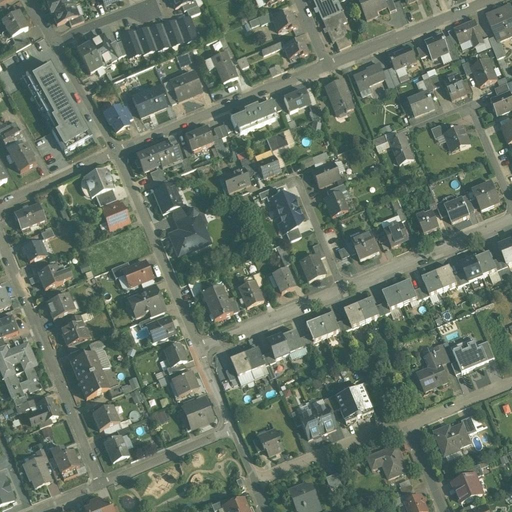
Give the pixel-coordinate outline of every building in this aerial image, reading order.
[(60,0),(47,6),(51,16),(53,16),(72,8),(68,0),(60,0)] [(190,0),(168,0),(171,5),(173,4),(175,10),(182,7),(192,3),(192,2),(190,0)] [(333,5),(331,0),(312,0),(323,22),(343,13),(338,3),(333,5)] [(384,0),(360,0),(358,1),(367,23),(376,19),(374,15),(388,9),(385,3),(384,0)] [(192,3),(182,7),(184,13),(186,12),(198,7),(194,1),(192,2),(192,3)] [(392,1),(385,3),(388,9),(390,15),(397,12),(392,1)] [(72,8),(53,16),(57,26),(68,22),(77,18),(73,7),(72,8)] [(198,7),(186,12),(189,18),(200,14),(198,7)] [(511,11),(510,7),(486,17),(494,36),(507,31),(510,38),(511,36),(511,11)] [(343,13),(323,22),(333,45),(336,44),(348,38),(343,26),(347,24),(343,13)] [(18,14),(2,24),(12,40),(20,35),(27,31),(18,14)] [(255,15),(246,19),(248,24),(248,25),(257,21),(255,15)] [(257,21),(248,25),(251,30),(260,26),(261,27),(272,23),(273,23),(269,15),(257,21)] [(273,23),(272,23),(277,35),(286,31),(287,33),(296,30),(290,15),(273,23)] [(77,18),(68,22),(71,28),(84,22),(81,16),(77,18)] [(189,18),(176,23),(184,44),(197,39),(189,18)] [(175,22),(162,27),(170,48),(183,43),(184,45),(184,44),(176,23),(175,22)] [(475,22),(453,30),(459,43),(460,46),(471,42),(475,50),(484,46),(475,22)] [(148,30),(148,31),(157,52),(170,47),(170,48),(162,27),(162,25),(148,30)] [(148,29),(135,34),(134,32),(143,55),(156,50),(156,52),(157,52),(148,31),(148,30),(148,29)] [(459,43),(453,30),(448,33),(451,42),(453,45),(459,43)] [(134,32),(121,38),(127,55),(129,59),(142,54),(143,55),(134,32)] [(20,35),(12,40),(15,46),(24,41),(20,35)] [(443,37),(425,45),(430,57),(432,61),(448,55),(449,54),(445,45),(446,45),(446,44),(443,37)] [(348,38),(336,44),(339,52),(352,46),(348,38)] [(497,38),(489,41),(497,60),(505,57),(497,38)] [(103,39),(89,47),(102,69),(116,61),(109,49),(103,39)] [(15,46),(13,48),(16,53),(27,47),(24,41),(15,46)] [(122,42),(117,45),(122,58),(127,55),(122,42)] [(284,49),(283,49),(288,62),(297,58),(298,60),(307,57),(301,42),(284,49)] [(451,42),(446,44),(446,45),(445,45),(449,54),(448,55),(453,65),(460,62),(453,45),(451,42)] [(281,44),(261,52),(263,58),(283,49),(284,49),(281,44)] [(109,49),(116,61),(122,58),(117,45),(109,49)] [(426,46),(416,50),(421,60),(430,57),(426,46)] [(102,69),(89,47),(84,50),(85,51),(77,56),(89,77),(102,69)] [(410,51),(389,59),(394,71),(395,73),(416,64),(410,51)] [(191,53),(175,60),(179,69),(196,63),(191,53)] [(231,72),(224,55),(210,61),(214,70),(215,70),(222,87),(237,81),(233,72),(231,72)] [(482,57),(467,60),(469,67),(483,63),(482,57)] [(244,59),(236,62),(240,71),(248,68),(244,59)] [(489,63),(472,70),(480,91),(497,84),(489,63)] [(468,65),(462,68),(467,79),(473,76),(468,65)] [(90,137),(49,66),(25,80),(55,131),(51,133),(62,152),(68,149),(70,152),(84,144),(82,141),(90,137)] [(268,70),(271,78),(282,74),(279,66),(268,70)] [(379,67),(370,71),(371,73),(354,80),(360,94),(368,91),(368,89),(385,82),(383,75),(379,67)] [(395,73),(394,71),(388,73),(395,89),(401,87),(395,73)] [(395,89),(388,73),(383,75),(385,82),(389,92),(395,89)] [(193,75),(169,85),(172,94),(177,104),(186,100),(186,99),(192,97),(193,99),(202,95),(193,75)] [(436,79),(430,81),(434,92),(441,89),(436,79)] [(459,79),(444,86),(452,103),(467,97),(459,79)] [(430,81),(423,84),(428,95),(434,92),(430,81)] [(342,83),(325,90),(337,119),(345,116),(345,117),(347,116),(346,114),(354,111),(342,83)] [(507,86),(495,91),(498,98),(510,93),(507,86)] [(157,90),(132,101),(141,122),(166,110),(157,90)] [(304,93),(284,101),(290,115),(297,112),(297,111),(310,106),(304,93)] [(172,94),(166,96),(171,108),(177,105),(177,104),(172,94)] [(429,96),(414,103),(415,105),(410,107),(415,119),(423,115),(423,114),(434,110),(429,96)] [(511,98),(511,96),(491,104),(497,119),(511,112),(511,98)] [(277,101),(271,103),(276,114),(281,112),(277,101)] [(247,114),(230,121),(234,130),(237,129),(239,136),(275,122),(272,115),(274,114),(270,104),(253,111),(252,111),(247,113),(247,114)] [(316,107),(310,109),(315,121),(321,119),(316,107)] [(119,110),(112,114),(113,116),(107,119),(108,121),(108,123),(110,126),(112,127),(116,135),(129,128),(121,114),(119,110)] [(126,111),(121,114),(128,126),(133,123),(126,111)] [(290,115),(284,118),(290,132),(296,129),(290,115)] [(228,122),(223,124),(224,126),(227,135),(232,132),(228,122)] [(14,126),(0,134),(0,143),(4,151),(22,141),(14,126)] [(224,126),(213,131),(216,137),(218,142),(228,137),(227,135),(224,126)] [(446,126),(432,132),(436,142),(444,138),(450,135),(446,126)] [(511,126),(501,131),(508,148),(509,148),(511,146),(511,126)] [(450,135),(444,138),(447,145),(448,145),(451,153),(460,150),(461,152),(471,148),(463,129),(450,135)] [(206,130),(184,139),(188,147),(191,156),(213,147),(210,140),(206,130)] [(282,135),(266,142),(271,155),(287,148),(282,135)] [(216,137),(210,140),(213,147),(214,151),(220,148),(218,142),(216,137)] [(403,137),(389,143),(399,167),(413,161),(403,137)] [(385,138),(373,143),(376,149),(387,144),(385,138)] [(22,141),(4,151),(8,158),(26,148),(22,141)] [(168,146),(154,152),(160,169),(162,173),(181,165),(181,164),(180,162),(181,162),(173,144),(172,143),(171,142),(170,142),(169,143),(168,144),(167,145),(168,146)] [(191,156),(188,147),(182,150),(187,161),(192,159),(191,156)] [(26,148),(8,158),(19,177),(34,168),(28,158),(31,156),(26,148)] [(154,152),(136,160),(143,176),(156,171),(160,169),(154,152)] [(273,160),(256,167),(262,182),(279,175),(273,160)] [(187,161),(181,164),(181,165),(186,175),(192,173),(187,161)] [(248,161),(240,164),(243,172),(244,171),(247,179),(254,176),(248,161)] [(325,163),(314,167),(316,172),(328,167),(325,163)] [(333,166),(312,175),(319,191),(340,182),(333,166)] [(243,172),(225,179),(232,196),(251,188),(247,179),(244,171),(243,172)] [(106,173),(83,182),(91,201),(95,199),(112,192),(113,192),(106,173)] [(158,175),(151,178),(155,188),(159,187),(166,184),(162,173),(158,175)] [(166,184),(159,187),(161,192),(173,187),(173,188),(183,184),(180,178),(166,184)] [(232,196),(225,179),(222,180),(222,181),(220,182),(220,183),(226,197),(227,197),(229,197),(232,196)] [(492,186),(473,194),(476,201),(480,210),(481,214),(500,206),(492,186)] [(161,192),(155,195),(160,207),(158,208),(162,218),(172,214),(182,210),(173,188),(173,187),(161,192)] [(344,187),(327,194),(329,201),(340,196),(340,197),(347,194),(344,187)] [(275,190),(258,197),(261,203),(266,201),(268,205),(272,203),(271,203),(279,200),(275,190)] [(112,192),(95,199),(100,210),(102,209),(116,203),(112,192)] [(329,201),(324,203),(331,221),(347,214),(340,197),(340,196),(329,201)] [(286,203),(283,198),(279,200),(271,203),(272,203),(278,219),(298,211),(293,200),(286,203)] [(468,198),(461,201),(462,203),(466,211),(472,208),(470,203),(468,198)] [(397,200),(391,203),(396,214),(402,211),(397,200)] [(436,208),(433,200),(426,203),(430,213),(437,210),(436,208)] [(450,200),(444,202),(443,204),(443,205),(445,210),(455,206),(453,200),(450,200)] [(480,210),(476,201),(470,203),(472,208),(474,213),(480,210)] [(116,203),(102,209),(104,215),(119,209),(116,203)] [(455,206),(445,210),(448,218),(451,226),(469,219),(466,211),(462,203),(455,206)] [(443,205),(436,208),(437,210),(441,221),(448,218),(445,210),(443,205)] [(39,207),(14,217),(20,234),(46,224),(39,207)] [(104,215),(102,216),(106,225),(110,234),(128,226),(120,208),(104,215)] [(182,210),(172,214),(173,217),(172,219),(174,223),(176,223),(177,226),(176,226),(179,235),(180,235),(182,240),(184,239),(187,247),(187,248),(183,250),(184,251),(186,255),(190,254),(190,255),(207,248),(209,244),(207,240),(204,239),(196,221),(198,217),(196,213),(192,212),(189,213),(183,213),(182,210)] [(298,211),(278,219),(285,236),(297,231),(295,225),(302,222),(298,211)] [(402,211),(396,214),(399,220),(401,225),(402,225),(407,223),(402,211)] [(432,216),(417,222),(423,237),(439,231),(432,216)] [(399,220),(382,227),(385,235),(402,227),(402,225),(401,225),(399,220)] [(106,225),(99,228),(103,237),(110,234),(106,225)] [(402,227),(385,235),(392,251),(409,243),(402,227)] [(297,231),(285,236),(289,245),(301,240),(297,231)] [(51,233),(41,237),(44,244),(54,240),(51,233)] [(179,235),(169,239),(175,253),(175,254),(176,254),(177,254),(179,254),(178,254),(184,251),(183,250),(187,248),(187,247),(184,239),(182,240),(180,235),(179,235)] [(371,236),(352,244),(357,256),(360,264),(379,256),(371,236)] [(511,243),(500,249),(504,258),(507,266),(511,264),(511,243)] [(41,244),(23,251),(29,266),(47,259),(41,244)] [(352,244),(347,247),(348,249),(351,258),(357,256),(352,244)] [(319,247),(312,250),(316,260),(317,259),(318,261),(324,259),(319,247)] [(291,267),(283,248),(277,250),(285,269),(291,267)] [(348,249),(339,253),(343,262),(351,258),(348,249)] [(489,255),(476,261),(483,279),(496,273),(492,263),(489,255)] [(504,258),(498,261),(502,271),(508,268),(507,266),(504,258)] [(47,259),(29,266),(32,273),(50,266),(47,259)] [(316,260),(302,265),(310,284),(325,278),(318,261),(317,259),(316,260)] [(447,268),(444,261),(437,263),(440,271),(447,268)] [(476,261),(461,267),(465,275),(469,285),(483,279),(476,261)] [(498,261),(492,263),(496,273),(502,271),(498,261)] [(130,271),(122,274),(124,279),(129,291),(151,282),(144,265),(130,271)] [(50,266),(32,273),(34,278),(37,277),(52,271),(50,266)] [(127,266),(111,273),(115,283),(124,279),(122,274),(130,271),(127,266)] [(52,271),(37,277),(44,293),(62,286),(62,285),(59,279),(55,270),(52,271)] [(450,270),(436,275),(444,294),(457,288),(454,279),(450,270)] [(286,272),(274,277),(279,289),(278,290),(281,297),(294,292),(286,272)] [(444,294),(436,275),(422,281),(425,289),(430,300),(444,294)] [(465,275),(460,277),(464,287),(469,285),(465,275)] [(68,276),(59,279),(62,285),(71,281),(68,276)] [(259,277),(252,279),(255,285),(258,291),(264,288),(259,277)] [(460,277),(454,279),(457,288),(458,289),(464,287),(460,277)] [(252,279),(243,283),(245,289),(255,285),(252,279)] [(199,283),(188,287),(194,301),(202,298),(205,297),(199,283)] [(245,289),(238,292),(243,302),(240,303),(241,307),(244,306),(247,312),(263,305),(258,291),(255,285),(245,289)] [(410,285),(397,290),(404,308),(418,302),(414,294),(410,285)] [(153,288),(143,292),(145,297),(155,293),(153,288)] [(430,300),(425,289),(420,291),(424,302),(430,300)] [(404,308),(397,290),(383,296),(387,306),(391,314),(404,308)] [(205,297),(202,298),(214,326),(232,318),(231,317),(227,306),(220,291),(205,297)] [(420,291),(414,294),(418,302),(419,304),(424,302),(420,291)] [(0,293),(0,312),(10,308),(3,292),(0,293)] [(145,297),(128,304),(135,321),(149,315),(161,310),(162,310),(160,305),(161,305),(156,293),(145,297)] [(68,297),(46,306),(53,323),(64,318),(75,314),(68,297)] [(373,302),(359,308),(367,326),(380,320),(376,310),(373,302)] [(239,314),(235,303),(227,306),(231,317),(239,314)] [(387,306),(382,308),(386,318),(391,316),(391,314),(387,306)] [(359,308),(345,314),(348,322),(353,332),(367,326),(359,308)] [(382,308),(376,310),(380,320),(386,318),(382,308)] [(161,310),(149,315),(151,321),(164,316),(161,310)] [(10,315),(0,319),(0,324),(1,326),(11,321),(11,322),(13,321),(10,315)] [(333,316),(320,321),(327,340),(341,334),(338,326),(333,316)] [(64,318),(53,323),(56,328),(67,324),(64,318)] [(79,318),(67,323),(69,329),(79,325),(79,326),(82,325),(79,318)] [(1,326),(0,325),(0,343),(2,343),(17,337),(11,322),(11,321),(1,326)] [(152,327),(145,330),(146,330),(152,347),(175,338),(168,321),(152,327)] [(320,321),(305,327),(310,337),(313,346),(327,340),(320,321)] [(150,322),(139,326),(141,332),(146,330),(145,330),(152,327),(150,322)] [(348,322),(343,324),(347,334),(353,332),(348,322)] [(343,324),(338,326),(341,334),(342,336),(347,334),(343,324)] [(69,329),(60,333),(67,349),(78,345),(88,341),(82,325),(79,326),(79,325),(69,329)] [(295,334),(282,340),(289,357),(303,352),(299,342),(295,334)] [(310,337),(304,340),(308,350),(314,347),(313,346),(310,337)] [(282,340),(268,345),(272,355),(275,363),(289,357),(282,340)] [(304,340),(299,342),(303,352),(308,350),(304,340)] [(100,342),(88,347),(91,354),(102,349),(103,349),(100,342)] [(457,365),(462,377),(484,368),(484,366),(476,349),(473,342),(451,351),(457,365)] [(488,344),(476,349),(484,366),(495,362),(488,344)] [(78,345),(67,349),(69,355),(80,350),(78,345)] [(0,358),(0,374),(4,383),(14,378),(10,369),(19,365),(23,374),(32,371),(36,369),(27,347),(7,356),(0,358)] [(179,348),(164,354),(167,362),(163,364),(166,372),(171,370),(171,371),(182,366),(186,365),(179,348)] [(102,349),(91,354),(92,356),(100,375),(111,370),(102,349)] [(257,352),(243,357),(251,375),(254,383),(266,378),(263,371),(265,370),(261,360),(257,352)] [(445,352),(436,356),(441,368),(450,364),(445,352)] [(272,355),(266,357),(270,368),(276,365),(275,363),(272,355)] [(92,356),(70,365),(78,384),(100,375),(92,356)] [(441,368),(436,356),(435,357),(435,356),(433,356),(434,357),(425,361),(430,372),(418,377),(425,394),(448,385),(441,368)] [(243,357),(230,363),(237,381),(251,375),(243,357)] [(266,357),(261,360),(265,370),(270,368),(266,357)] [(462,377),(457,365),(451,367),(456,379),(462,377)] [(171,370),(166,372),(169,379),(180,374),(184,372),(182,366),(171,371),(171,370)] [(18,388),(14,378),(4,383),(13,405),(24,400),(21,394),(27,392),(29,397),(41,392),(32,371),(23,374),(27,384),(18,388)] [(231,372),(226,374),(230,384),(235,382),(231,372)] [(169,379),(166,380),(168,386),(171,385),(171,384),(182,379),(180,374),(169,379)] [(100,375),(78,384),(86,402),(108,393),(100,375)] [(251,375),(237,381),(240,389),(254,383),(251,375)] [(182,379),(171,384),(171,385),(178,401),(197,393),(190,376),(182,379)] [(135,380),(128,382),(129,387),(121,390),(123,396),(139,390),(135,380)] [(374,397),(368,384),(361,387),(363,391),(364,391),(368,400),(374,397)] [(360,422),(375,415),(368,400),(364,391),(363,391),(357,394),(352,391),(350,387),(347,388),(360,422)] [(340,411),(347,427),(360,422),(347,388),(344,390),(346,394),(343,399),(337,402),(336,402),(340,411)] [(121,391),(109,396),(111,403),(123,398),(121,391)] [(140,392),(131,393),(132,405),(141,405),(140,392)] [(336,398),(329,400),(329,401),(335,414),(340,411),(336,402),(337,402),(336,398)] [(24,400),(13,405),(15,410),(23,407),(26,406),(24,400)] [(335,414),(329,401),(323,403),(326,409),(326,408),(329,416),(335,414)] [(26,406),(23,407),(25,414),(38,409),(37,408),(38,408),(35,402),(26,406)] [(38,408),(37,408),(38,409),(40,415),(44,424),(50,422),(57,419),(51,403),(38,408)] [(202,404),(184,411),(189,423),(193,432),(211,424),(202,404)] [(23,407),(15,410),(18,417),(25,414),(23,407)] [(329,416),(326,408),(326,409),(312,414),(322,437),(336,432),(329,416)] [(112,409),(92,417),(99,434),(119,426),(119,425),(112,409)] [(189,423),(184,411),(177,414),(182,425),(189,423)] [(156,416),(159,425),(166,423),(163,414),(156,416)] [(322,437),(312,414),(299,420),(298,420),(301,428),(308,443),(322,437)] [(44,424),(40,415),(28,421),(31,430),(37,427),(39,433),(52,428),(50,422),(44,424)] [(297,415),(291,417),(296,430),(301,428),(298,420),(299,420),(297,415)] [(471,420),(461,424),(462,426),(467,438),(477,434),(471,420)] [(129,421),(119,425),(119,426),(121,431),(130,427),(132,427),(129,421)] [(462,426),(451,431),(450,428),(435,434),(438,440),(436,441),(440,450),(442,449),(446,458),(460,452),(459,450),(470,446),(467,438),(462,426)] [(121,431),(116,433),(119,439),(120,439),(120,440),(133,435),(130,427),(121,431)] [(275,434),(259,441),(264,453),(266,452),(269,459),(283,454),(275,434)] [(119,439),(104,446),(113,466),(129,459),(120,440),(120,439),(119,439)] [(264,453),(259,441),(253,443),(258,455),(264,453)] [(397,448),(368,460),(373,472),(383,468),(389,481),(408,473),(397,448)] [(61,450),(49,455),(51,462),(54,461),(54,460),(64,456),(61,450)] [(48,463),(43,452),(36,455),(35,457),(37,464),(41,462),(43,466),(48,463)] [(64,456),(54,460),(54,461),(60,477),(79,469),(72,453),(64,456)] [(37,464),(25,469),(24,472),(28,483),(30,484),(31,484),(34,490),(36,491),(49,485),(50,483),(43,466),(41,462),(37,464)] [(480,468),(462,475),(465,482),(474,478),(476,481),(484,478),(480,468)] [(342,488),(337,475),(325,480),(330,493),(342,488)] [(0,478),(0,508),(14,503),(9,492),(7,493),(6,489),(8,488),(3,477),(0,478)] [(465,482),(453,487),(461,506),(483,498),(476,481),(474,478),(465,482)] [(412,487),(401,492),(404,499),(415,494),(412,487)] [(320,511),(310,488),(298,493),(297,490),(288,494),(294,507),(302,504),(304,511),(320,511)] [(426,511),(422,499),(405,506),(407,511),(426,511)] [(107,503),(101,506),(98,504),(97,502),(94,504),(97,511),(110,511),(107,505),(107,503)] [(117,511),(113,502),(107,505),(110,511),(117,511)] [(227,502),(211,509),(212,511),(221,511),(223,511),(230,508),(227,502)] [(230,508),(223,511),(247,511),(243,502),(230,508)]
